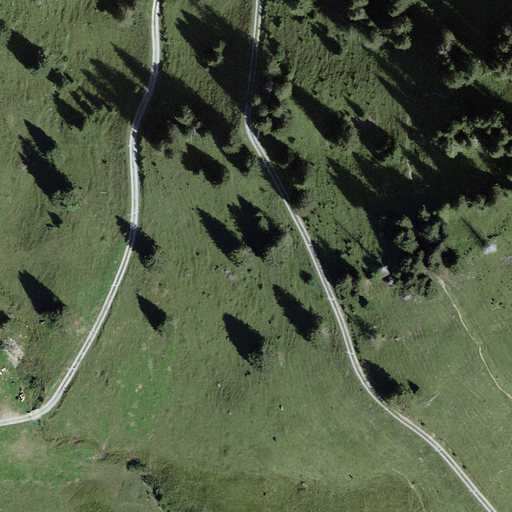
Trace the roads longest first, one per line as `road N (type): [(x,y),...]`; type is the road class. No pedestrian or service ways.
road 1 (track): [(493,511),(442,451),(386,407),(356,364),(297,218),(250,129),(260,0)]
road 2 (track): [(158,0),(153,82),(134,133),(135,222),(123,270),(54,402),(0,423)]
